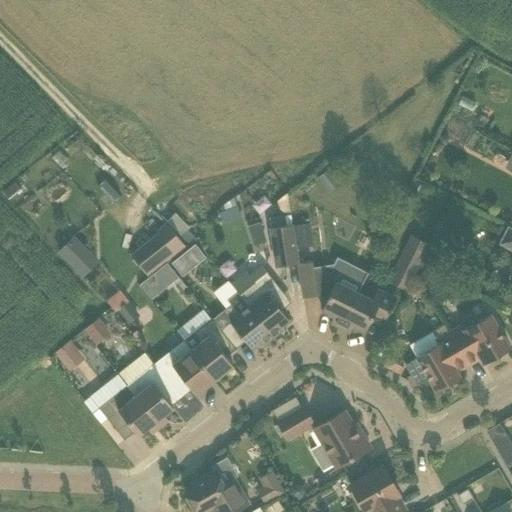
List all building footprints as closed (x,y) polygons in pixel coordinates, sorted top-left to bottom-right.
[(0,101),(0,102),(20,123),(40,105),(10,71),(0,80),(0,101)] [(0,141),(11,131),(0,118),(0,141)] [(227,235),(246,229),(238,204),(219,209),(227,235)] [(178,212),(168,218),(185,245),(194,239),(178,212)] [(295,222),(300,246),(314,244),(309,219),(295,222)] [(248,226),(251,238),(264,234),(261,222),(248,226)] [(298,263),(293,224),(270,228),(276,266),(298,263)] [(511,228),(509,227),(500,244),(511,249),(511,228)] [(158,232),(130,254),(146,275),(174,253),(158,232)] [(74,233),(57,249),(82,275),(99,259),(74,233)] [(170,266),(181,279),(193,269),(182,256),(170,266)] [(395,282),(407,288),(418,266),(402,258),(396,269),(400,272),(395,282)] [(330,323),(340,328),(358,292),(338,282),(338,280),(336,266),(314,269),(312,261),(298,264),(303,298),(318,295),(318,294),(327,299),(322,311),(333,317),(330,323)] [(0,299),(19,282),(6,267),(0,273),(0,299)] [(444,290),(432,268),(419,276),(432,297),(444,290)] [(238,294),(273,337),(282,330),(280,327),(289,320),(267,293),(277,285),(267,271),(238,294)] [(3,323),(32,296),(19,282),(0,299),(0,319),(2,322),(3,323)] [(358,292),(340,328),(350,333),(353,327),(364,333),(373,316),(383,322),(395,298),(377,289),(372,300),(358,292)] [(264,344),(273,337),(238,294),(229,301),(231,304),(222,311),(253,349),(262,342),(264,344)] [(15,337),(45,310),(32,296),(3,323),(2,322),(1,323),(15,339),(16,338),(15,337)] [(61,328),(45,310),(15,337),(16,338),(31,355),(61,328)] [(449,333),(468,365),(480,358),(483,363),(509,348),(490,315),(465,329),(463,325),(449,333)] [(113,333),(101,317),(86,328),(98,344),(113,333)] [(212,318),(193,333),(183,340),(215,380),(233,365),(226,356),(236,348),(212,318)] [(468,365),(449,333),(437,340),(439,345),(417,357),(417,358),(406,365),(417,384),(428,377),(436,391),(460,377),(457,372),(468,365)] [(69,369),(85,356),(70,339),(55,352),(69,369)] [(183,340),(174,348),(155,363),(181,395),(190,388),(196,395),(215,380),(183,340)] [(181,395),(155,363),(146,352),(120,372),(129,383),(127,385),(160,427),(168,420),(164,415),(173,407),(170,404),(181,395)] [(124,440),(126,439),(135,431),(138,435),(148,428),(152,433),(160,427),(127,385),(99,408),(124,440)] [(287,439),(313,424),(304,408),(278,423),(287,439)] [(337,467),(370,448),(362,434),(359,436),(344,411),(314,428),(337,467)] [(507,465),(511,461),(511,445),(509,441),(497,448),(507,465)] [(399,495),(383,466),(350,485),(365,511),(401,511),(405,510),(397,496),(399,495)] [(206,511),(217,506),(220,511),(235,511),(248,504),(233,478),(223,484),(215,471),(194,484),(196,487),(185,493),(196,511),(206,511)] [(279,480),(261,490),(267,501),(285,492),(279,480)] [(473,498),(468,489),(459,494),(464,503),(473,498)]
